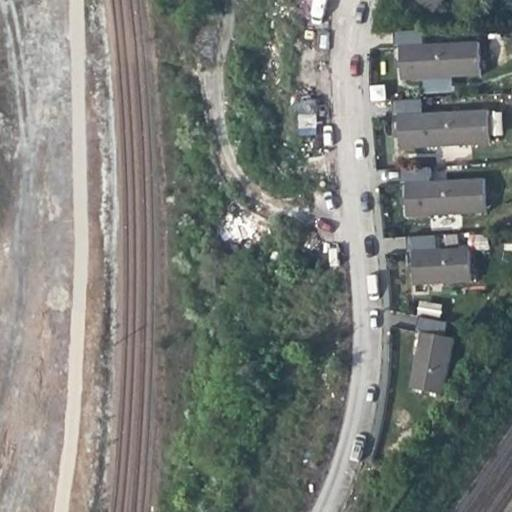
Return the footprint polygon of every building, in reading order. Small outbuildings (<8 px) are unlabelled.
[(421,0),(434,10),(441,0),(421,0)] [(398,64),(402,64),(401,43),(426,43),(425,28),(396,28),(398,64)] [(403,70),(403,77),(479,75),(477,42),(426,43),(401,43),(402,64),(403,70)] [(395,133),(400,133),(399,113),(424,112),(423,97),(394,98),(395,133)] [(400,139),(401,146),(488,144),(486,111),(424,112),(399,113),(400,133),(400,139)] [(402,201),(406,202),(406,181),(430,181),(430,166),(400,166),(402,201)] [(407,207),(407,214),(484,213),(482,180),(430,181),(406,181),(406,202),(407,207)] [(408,271),(413,271),(412,250),(437,250),(436,234),(406,235),(408,271)] [(469,282),(467,249),(437,250),(412,250),(413,271),(413,276),(414,283),(469,282)] [(419,300),(417,312),(439,316),(441,304),(419,300)] [(409,360),(414,361),(420,331),(444,337),(447,322),(418,315),(409,360)] [(413,366),(409,387),(440,395),(451,339),(444,337),(420,331),(414,361),(413,366)]
